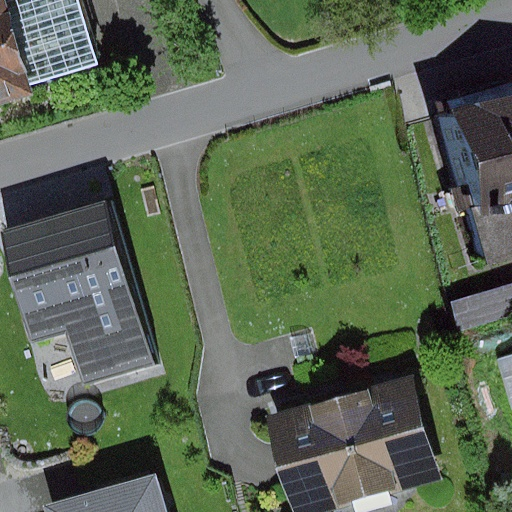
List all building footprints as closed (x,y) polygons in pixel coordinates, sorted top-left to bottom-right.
[(44,0),(0,0),(0,119),(79,98),(44,0)] [(511,84),(465,97),(432,106),(475,261),(511,250),(511,84)] [(155,367),(108,202),(10,230),(42,343),(77,333),(92,385),(155,367)] [(511,355),(500,359),(511,403),(511,355)] [(430,382),(271,421),(293,511),(343,511),(455,485),(430,382)] [(170,511),(161,476),(50,506),(51,511),(170,511)]
